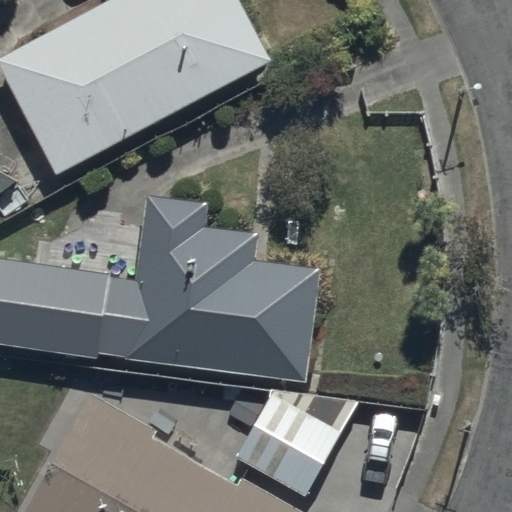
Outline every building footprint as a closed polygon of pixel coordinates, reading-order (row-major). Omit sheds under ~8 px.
[(237,0),(110,0),(0,57),(0,73),(56,175),(271,63),(237,0)] [(0,195),(19,182),(0,171),(0,195)] [(143,195),(123,359),(307,385),(320,269),(253,261),(257,234),(203,227),(206,203),(143,195)] [(0,258),(0,345),(98,358),(109,274),(0,258)] [(274,386),(236,460),(305,497),(360,394),(274,386)] [(88,393),(23,511),(303,511),(239,477),(235,484),(153,439),(158,431),(88,393)]
